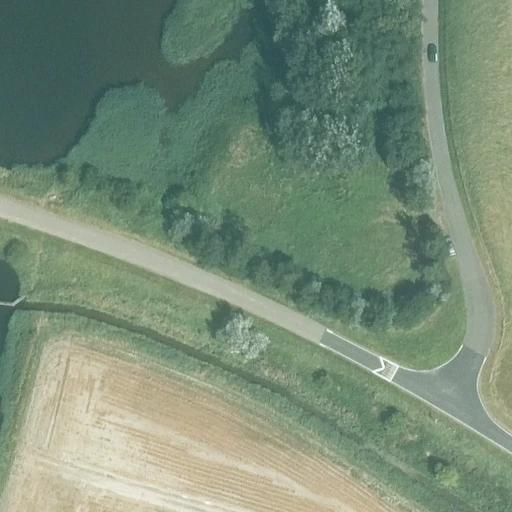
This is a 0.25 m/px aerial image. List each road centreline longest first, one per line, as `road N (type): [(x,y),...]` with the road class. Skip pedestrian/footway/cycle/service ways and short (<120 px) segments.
road 1 (unclassified): [(448,407),(261,308),(0,209)]
road 2 (unclassified): [(448,407),(482,330),(432,139),(430,0)]
